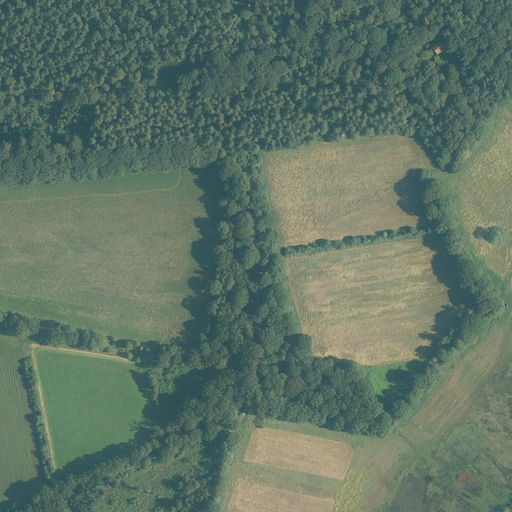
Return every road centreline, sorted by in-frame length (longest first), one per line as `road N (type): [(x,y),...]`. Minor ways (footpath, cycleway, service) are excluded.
road 1 (track): [(242,86),(263,303),(247,405),(235,425)]
road 2 (track): [(244,148),(0,174)]
road 3 (track): [(0,96),(242,86)]
road 4 (track): [(280,69),(373,64),(409,42),(469,34),(500,3)]
road 5 (track): [(18,511),(235,425)]
road 6 (track): [(242,86),(279,74),(314,0)]
